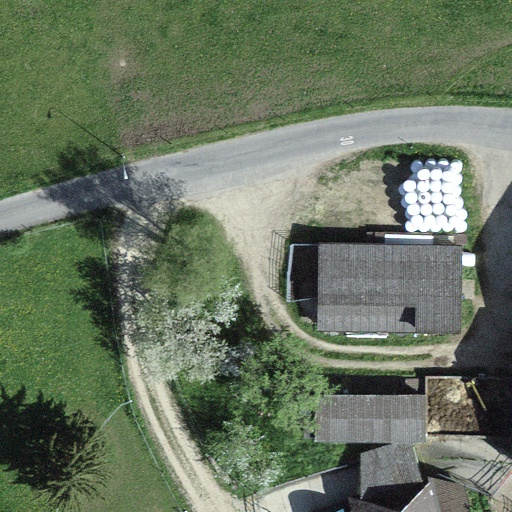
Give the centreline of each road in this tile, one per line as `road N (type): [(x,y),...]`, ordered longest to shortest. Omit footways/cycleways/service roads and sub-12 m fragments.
road 1 (residential): [(511,140),(382,132),(136,183),(0,226)]
road 2 (track): [(136,183),(136,327),(147,400),(212,511)]
